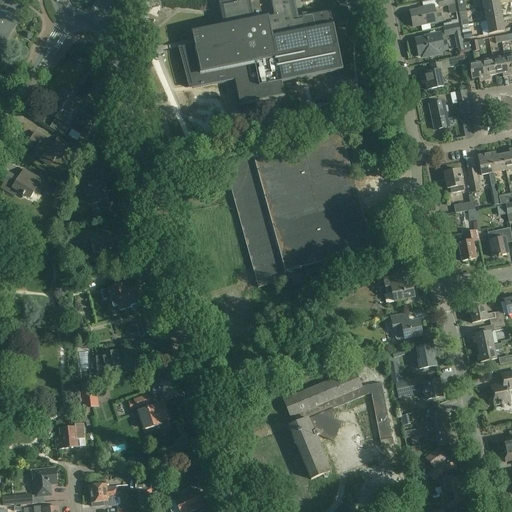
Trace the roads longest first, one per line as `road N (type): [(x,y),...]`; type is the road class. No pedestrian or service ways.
road 1 (secondary): [(237,474),(195,372),(162,259),(118,55)]
road 2 (residential): [(494,511),(438,288)]
road 3 (residential): [(78,511),(74,477),(83,473),(237,474)]
road 4 (residential): [(415,153),(385,0)]
road 5 (residential): [(438,288),(420,231),(415,153)]
